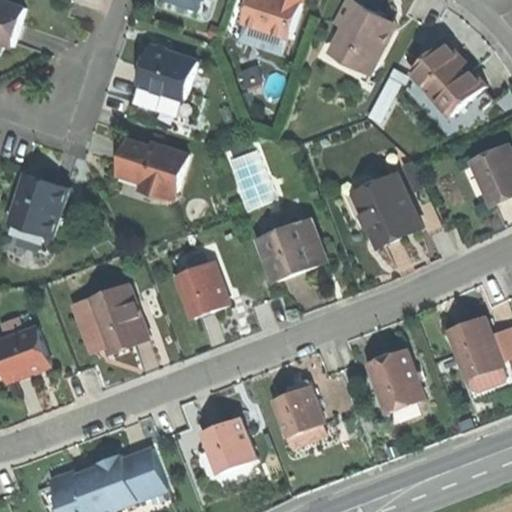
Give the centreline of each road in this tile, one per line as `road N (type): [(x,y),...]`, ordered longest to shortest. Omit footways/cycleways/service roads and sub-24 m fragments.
road 1 (residential): [(511,248),(384,309),(0,448)]
road 2 (residential): [(120,0),(75,122),(42,130),(0,119)]
road 3 (tertiary): [(360,511),(511,454)]
